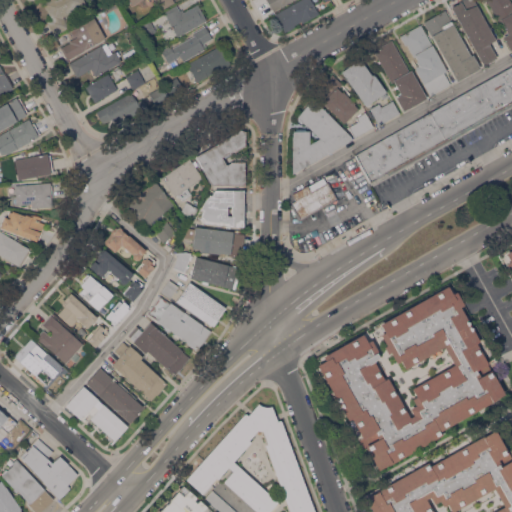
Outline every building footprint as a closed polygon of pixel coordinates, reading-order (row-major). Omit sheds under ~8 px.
[(62,16),(68,26),(54,34),(47,21),(52,18),(43,2),(46,0),(84,0),(86,3),(62,16)] [(173,0),(174,1),(160,10),(154,0),(138,0),(132,4),(129,0),(173,0)] [(291,0),(273,10),(272,8),(271,8),(266,0),(291,0)] [(299,0),(310,0),(318,13),(302,23),(301,21),(294,25),(295,26),(285,32),(275,14),(299,0)] [(450,6),(460,0),(474,0),(496,39),(489,43),(496,57),(483,64),(450,6)] [(511,48),(510,50),(502,36),(507,33),(501,22),(499,23),(486,0),(510,0),(511,3),(511,48)] [(178,36),(164,12),(177,5),(180,9),(182,8),(184,12),(197,4),(206,19),(178,36)] [(423,21),(444,9),(470,55),(472,54),(480,67),(457,80),(423,21)] [(105,37),(84,49),(84,50),(67,59),(60,47),(69,42),(68,40),(73,37),(69,31),(94,17),(105,37)] [(156,30),(144,38),(137,27),(137,26),(149,18),(150,20),(156,30)] [(446,70),(443,71),(450,84),(430,95),(423,83),(415,69),(415,68),(415,67),(418,65),(416,60),(417,60),(414,55),(413,56),(406,43),(404,44),(400,35),(420,24),(446,70)] [(183,61),(180,55),(168,62),(161,50),(170,45),(171,47),(195,34),(193,32),(205,25),(212,38),(204,42),(206,46),(203,47),(205,49),(183,61)] [(426,97),(403,110),(395,97),(401,93),(394,81),(391,82),(373,50),(391,40),(408,70),(410,69),(426,97)] [(106,42),(112,52),(115,50),(116,51),(117,51),(120,55),(118,56),(121,60),(95,76),(91,68),(77,76),(69,63),(106,42)] [(220,45),(230,63),(228,64),(228,65),(221,69),(221,68),(197,82),(187,64),(220,45)] [(129,50),(132,56),(126,59),(123,53),(129,50)] [(341,70),(357,59),(358,60),(360,59),(371,74),(372,74),(374,75),(386,91),(365,105),(341,70)] [(369,181),(368,181),(358,164),(360,163),(355,154),(511,64),(511,103),(388,174),(387,172),(370,181),(369,181)] [(0,65),(3,71),(5,71),(13,85),(11,86),(12,88),(0,94),(0,65)] [(126,76),(138,69),(145,81),(132,88),(126,76)] [(94,102),(85,86),(108,73),(117,89),(94,102)] [(313,92),(323,82),(325,80),(332,73),(342,83),(339,87),(340,88),(339,89),(342,92),(343,91),(355,102),(353,104),(357,108),(343,122),(313,92)] [(153,79),(158,76),(161,81),(155,84),(153,79)] [(171,96),(164,83),(176,76),(183,89),(171,96)] [(163,85),(169,97),(156,104),(149,93),(163,85)] [(131,92),(136,101),(142,98),(147,107),(125,119),(126,121),(116,127),(110,117),(102,122),(96,111),(131,92)] [(0,106),(16,97),(17,98),(19,96),(28,112),(26,113),(26,114),(0,129),(0,106)] [(307,125),(306,126),(300,120),(301,119),(297,116),(306,105),(305,104),(307,99),(311,97),(350,135),(352,139),(292,173),(292,137),(293,130),(295,130),(295,128),(305,128),(305,130),(309,130),(309,144),(319,138),(307,125)] [(369,108),(379,102),(381,106),(392,100),(399,112),(379,124),(369,108)] [(355,137),(349,126),(358,121),(356,117),(365,111),(373,126),(355,137)] [(0,152),(0,133),(28,118),(31,123),(34,122),(40,133),(38,134),(39,135),(11,151),(1,154),(0,152)] [(202,168),(203,167),(196,155),(222,140),(221,140),(241,128),(245,131),(245,146),(234,151),(234,150),(222,156),(226,164),(231,162),(231,161),(245,161),(245,185),(211,184),(202,168)] [(47,152),(47,154),(50,154),(53,170),(50,171),(51,173),(18,179),(14,158),(47,152)] [(176,195),(175,196),(161,176),(189,157),(202,176),(187,187),(191,194),(183,200),(176,195)] [(299,221),(291,204),(291,202),(295,200),(292,193),(307,184),(308,185),(323,177),(326,182),(327,181),(336,197),(335,198),(336,199),(299,221)] [(155,180),(173,204),(170,206),(171,208),(163,214),(162,213),(148,223),(144,218),(139,221),(127,205),(132,201),(132,200),(141,192),(140,192),(155,180)] [(50,182),(50,183),(52,183),(53,198),(51,198),(52,205),(32,207),(32,203),(17,204),(15,184),(50,182)] [(204,222),(202,218),(201,213),(203,209),(201,208),(209,193),(211,195),(214,189),(244,189),(244,227),(204,222)] [(186,201),(198,207),(189,222),(181,210),(186,201)] [(0,226),(4,216),(7,217),(9,211),(11,212),(12,210),(24,215),(25,213),(28,215),(28,213),(36,215),(41,216),(39,221),(44,223),(43,224),(45,224),(39,240),(37,239),(36,240),(0,226)] [(175,232),(163,241),(153,229),(166,219),(175,232)] [(141,255),(141,257),(139,259),(135,260),(132,257),(133,254),(122,244),(116,250),(108,243),(115,235),(113,233),(119,226),(122,229),(121,229),(128,236),(129,235),(146,250),(141,255)] [(233,230),(233,231),(245,233),(242,257),(228,255),(228,253),(220,252),(220,253),(200,251),(200,248),(192,247),(192,243),(180,242),(189,227),(195,228),(195,226),(233,230)] [(0,230),(29,248),(28,249),(30,250),(21,265),(19,264),(18,265),(0,254),(0,230)] [(511,279),(500,258),(504,256),(502,252),(505,250),(506,252),(511,248),(511,279)] [(133,273),(128,279),(129,279),(126,283),(122,283),(119,281),(119,278),(117,276),(116,277),(110,271),(111,270),(108,268),(101,276),(90,266),(95,261),(97,263),(102,258),(98,255),(103,249),(104,250),(105,249),(133,273)] [(190,254),(192,255),(191,260),(189,259),(188,260),(187,264),(189,265),(186,272),(173,267),(177,257),(176,252),(182,251),(185,251),(191,252),(190,253),(190,254)] [(237,266),(236,271),(239,272),(235,289),(208,282),(208,284),(202,282),(202,280),(190,277),(195,256),(237,266)] [(145,262),(148,258),(152,262),(151,264),(154,267),(152,270),(151,270),(145,277),(138,271),(145,262)] [(76,288),(99,310),(112,295),(88,274),(76,288)] [(169,298),(160,292),(169,279),(178,286),(169,298)] [(131,285),(135,281),(140,284),(138,286),(142,289),(133,301),(124,293),(131,285)] [(225,307),(224,308),(225,308),(213,326),(176,300),(189,281),(225,307)] [(496,360),(491,362),(490,359),(486,361),(487,363),(482,366),(486,372),(490,370),(504,394),(439,430),(441,434),(378,470),(367,450),(364,452),(348,423),(347,423),(315,367),(317,366),(317,364),(321,362),(318,357),(367,330),(368,332),(370,331),(374,338),(371,340),(377,351),(375,352),(378,358),(373,361),(383,379),(387,377),(409,417),(413,415),(409,408),(415,405),(411,398),(415,396),(411,388),(453,364),(443,346),(404,368),(400,360),(396,362),(390,352),(387,353),(383,346),(386,345),(380,335),(376,336),(373,330),(375,329),(374,326),(452,282),(496,360)] [(57,311),(81,334),(100,317),(70,292),(57,311)] [(205,339),(205,338),(197,350),(187,343),(188,342),(157,321),(158,320),(147,313),(160,294),(211,330),(205,339)] [(36,337),(43,329),(50,335),(52,333),(42,324),(50,314),(83,343),(75,352),(80,356),(76,361),(70,357),(65,363),(36,337)] [(190,357),(184,364),(185,364),(180,370),(179,369),(174,375),(147,350),(145,353),(132,341),(134,340),(128,335),(137,325),(142,330),(150,321),(190,357)] [(167,383),(161,389),(161,390),(157,394),(157,393),(151,400),(112,364),(120,355),(115,350),(123,341),(128,345),(129,344),(142,356),(141,358),(167,383)] [(60,365),(57,368),(58,369),(54,373),(55,374),(53,377),(52,375),(45,383),(33,372),(35,370),(27,363),(26,366),(14,356),(22,347),(26,350),(30,346),(31,347),(35,343),(60,365)] [(129,423),(85,382),(99,367),(100,367),(101,367),(109,374),(108,375),(112,378),(111,380),(112,381),(114,379),(117,383),(119,381),(136,397),(135,399),(142,406),(144,403),(146,404),(129,423)] [(65,405),(83,385),(98,399),(102,403),(102,402),(127,425),(114,440),(90,417),(91,416),(87,411),(80,419),(65,405)] [(314,511),(288,511),(290,511),(265,444),(267,443),(262,430),(257,429),(248,439),(250,441),(233,461),(279,503),(272,511),(270,510),(268,511),(257,511),(223,481),(232,470),(228,466),(217,478),(216,477),(211,483),(212,484),(203,494),(202,493),(185,479),(245,412),(248,415),(258,403),(262,405),(265,406),(269,406),(272,406),(277,420),(281,419),(314,511)] [(0,406),(17,422),(8,432),(1,426),(0,427),(0,406)] [(491,511),(503,505),(493,488),(451,511),(446,504),(442,506),(439,499),(433,503),(429,496),(425,498),(432,511),(372,511),(364,498),(427,462),(429,465),(481,436),(482,437),(494,429),(506,450),(508,449),(511,456),(511,511),(491,511)] [(44,483),(45,482),(20,456),(26,450),(24,449),(29,444),(30,445),(37,437),(53,451),(47,458),(52,462),(59,455),(77,474),(67,484),(70,487),(58,498),(44,483)] [(35,511),(27,503),(28,502),(17,490),(15,492),(12,489),(13,488),(1,475),(2,474),(1,473),(6,468),(7,469),(13,464),(11,463),(16,458),(44,489),(53,499),(39,511),(35,511)] [(0,511),(0,480),(1,480),(20,508),(20,509),(22,511),(0,511)] [(159,511),(183,486),(211,511),(159,511)] [(217,511),(203,499),(212,489),(238,511),(217,511)]
